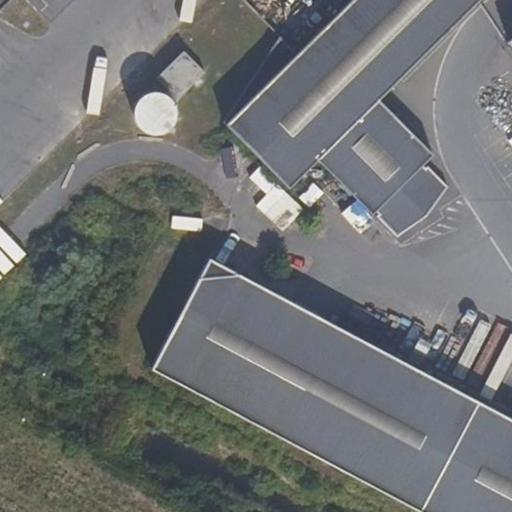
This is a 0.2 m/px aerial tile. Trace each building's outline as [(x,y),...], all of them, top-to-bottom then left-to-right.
[(0,0),(0,10),(10,0),(0,0)] [(318,162),(373,217),(374,216),(399,241),(427,218),(449,189),(428,168),(426,170),(423,167),(434,156),(380,102),(420,62),(482,0),(352,0),(297,56),(280,39),(224,124),(289,191),(318,162)] [(183,54),(156,81),(168,93),(165,95),(169,98),(172,102),(175,106),(204,75),(183,54)] [(169,98),(165,95),(160,93),(155,93),(151,93),(146,94),(141,97),(138,100),(135,104),(133,109),(132,113),(132,118),(134,123),(136,127),(139,131),(144,134),(148,136),(153,137),(158,136),(163,135),(167,133),(171,129),(174,125),(175,121),(176,116),(176,111),(175,106),(172,102),(169,98)] [(246,180),(263,195),(252,207),(280,233),(300,211),(255,171),(246,180)] [(511,511),(511,421),(209,260),(150,371),(417,511),(511,511)]
